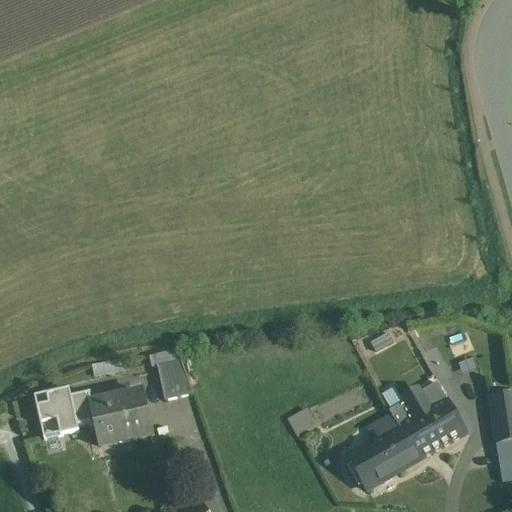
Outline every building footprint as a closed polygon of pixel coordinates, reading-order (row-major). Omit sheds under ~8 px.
[(495,325),(451,321),(448,348),(492,353),(495,325)] [(125,363),(94,368),(96,377),(126,372),(125,363)] [(194,397),(182,363),(158,369),(165,403),(194,397)] [(511,379),(487,384),(490,398),(511,394),(511,379)] [(437,387),(391,414),(401,431),(419,463),(465,436),(437,387)] [(70,392),(47,398),(49,407),(37,410),(41,427),(57,423),(61,439),(79,434),(78,429),(90,427),(92,433),(93,433),(93,432),(97,431),(91,406),(92,406),(90,398),(91,397),(91,396),(72,401),(70,392)] [(511,394),(490,398),(497,446),(511,443),(511,394)] [(92,406),(91,406),(97,431),(101,450),(153,438),(143,395),(92,406)] [(47,398),(35,400),(37,410),(49,407),(47,398)] [(315,410),(294,418),(300,435),(322,427),(315,410)] [(57,423),(41,427),(44,442),(61,439),(57,423)] [(401,431),(350,460),(368,492),(419,463),(401,431)] [(511,443),(497,446),(501,466),(511,464),(511,443)]
